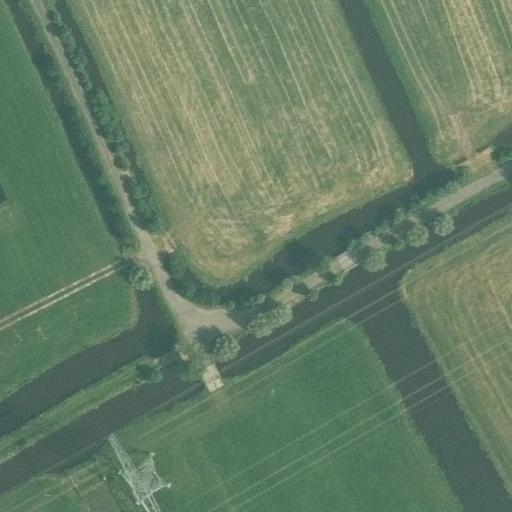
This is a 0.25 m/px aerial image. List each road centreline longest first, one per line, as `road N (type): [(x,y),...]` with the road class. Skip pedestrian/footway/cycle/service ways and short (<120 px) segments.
road 1 (unclassified): [(142,236),(196,344),(511,167)]
road 2 (track): [(149,251),(0,325)]
